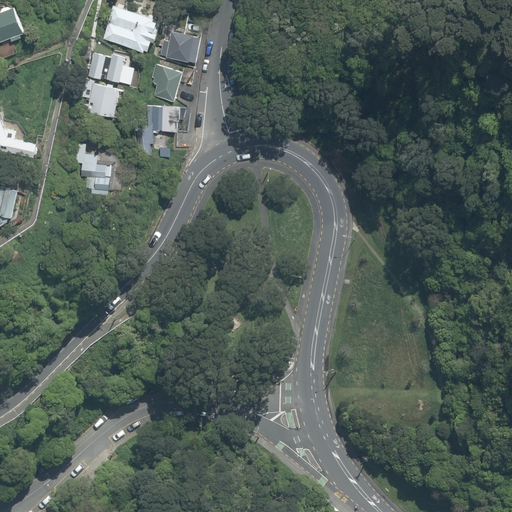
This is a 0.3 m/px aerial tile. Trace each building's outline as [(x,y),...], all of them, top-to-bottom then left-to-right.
[(161,19),(116,5),(104,39),(149,53),(150,51),(154,52),(158,41),(161,42),(164,34),(160,33),(164,23),(160,22),(161,19)] [(0,44),(29,35),(19,7),(0,13),(0,44)] [(198,34),(172,29),(169,38),(163,38),(159,54),(193,63),(198,34)] [(112,55),(94,51),(89,73),(131,82),(135,64),(128,62),(130,54),(113,50),(112,55)] [(186,73),(156,63),(151,77),(155,78),(154,81),(161,84),(157,93),(176,100),(186,73)] [(120,85),(87,78),(79,110),(113,116),(120,85)] [(156,156),(158,130),(181,132),(183,108),(139,105),(136,154),(156,156)] [(13,134),(3,114),(0,114),(0,149),(32,156),(35,141),(13,134)] [(90,143),(78,142),(76,160),(82,161),(81,171),(89,172),(87,185),(93,185),(92,190),(110,192),(113,162),(102,161),(103,152),(89,151),(90,143)] [(20,188),(0,183),(0,213),(13,216),(20,188)] [(292,476),(299,482),(303,477),(296,471),(292,476)]
